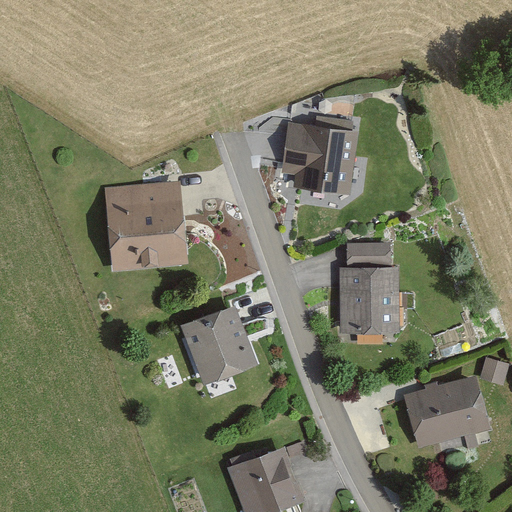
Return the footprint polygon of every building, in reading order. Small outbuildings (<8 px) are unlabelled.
[(301,126),(287,124),(280,176),(296,178),(294,189),(347,196),(356,135),(350,134),(351,125),(302,118),(301,126)] [(177,184),(103,191),(111,274),(185,266),(177,184)] [(387,246),(345,247),(345,268),(387,268),(387,246)] [(398,336),(398,270),(338,271),(338,336),(398,336)] [(234,308),(179,327),(200,387),(255,368),(234,308)] [(506,366),(485,360),(479,380),(500,386),(506,366)] [(473,377),(403,398),(418,449),(488,428),(473,377)] [(225,470),(242,511),(275,511),(302,501),(280,448),(225,470)]
